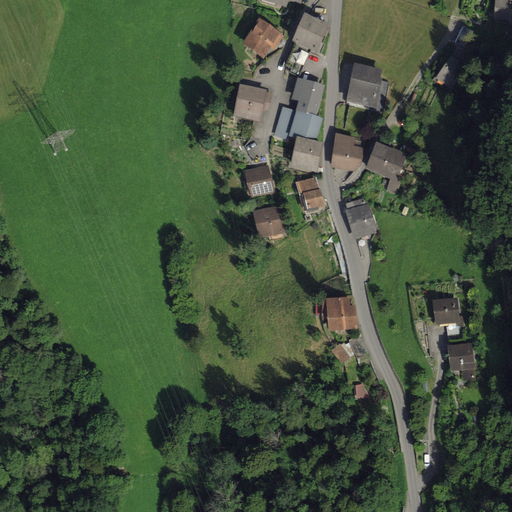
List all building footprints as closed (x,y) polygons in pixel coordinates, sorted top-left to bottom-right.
[(255,0),(255,3),(286,10),(288,0),(255,0)] [(329,26),(305,16),(295,38),(299,40),(288,65),(301,71),(310,49),(317,52),(329,26)] [(284,39),(254,19),(236,46),(261,63),(270,48),(275,52),(284,39)] [(470,69),(454,60),(441,83),(456,91),(470,69)] [(387,75),(352,68),(346,103),(381,110),(387,75)] [(325,91),(305,85),(298,110),(318,116),(325,91)] [(270,93),(228,86),(223,116),(256,122),(258,110),(267,112),(270,93)] [(326,120),(282,110),(277,134),(320,145),(326,120)] [(358,139),(341,135),(334,165),(362,171),(366,150),(356,148),(358,139)] [(321,147),(289,140),(283,167),(315,174),(321,147)] [(410,154),(373,144),(366,171),(394,179),(392,189),(400,191),(410,154)] [(266,166),(238,172),(244,200),(272,194),(266,166)] [(315,180),(291,185),(297,212),(320,207),(315,180)] [(375,204),(349,212),(358,241),(384,233),(375,204)] [(281,207),(249,212),(253,239),(286,234),(281,207)] [(347,300),(314,302),(317,334),(359,330),(357,308),(347,309),(347,300)] [(462,303),(431,307),(433,326),(464,323),(462,303)] [(342,356),(352,348),(341,334),(331,341),(342,356)] [(477,344),(446,350),(450,372),(481,367),(477,344)] [(370,389),(359,389),(359,401),(370,400),(370,389)]
